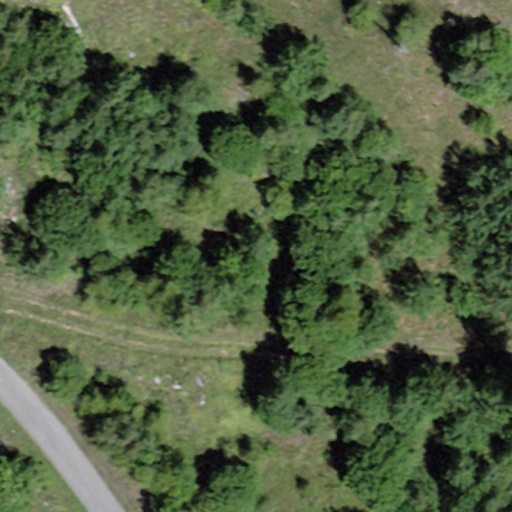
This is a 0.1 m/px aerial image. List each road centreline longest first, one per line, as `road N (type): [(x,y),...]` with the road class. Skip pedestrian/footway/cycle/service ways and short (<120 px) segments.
road 1 (track): [(0,302),(163,353),(511,365)]
road 2 (unclassified): [(0,366),(126,511)]
